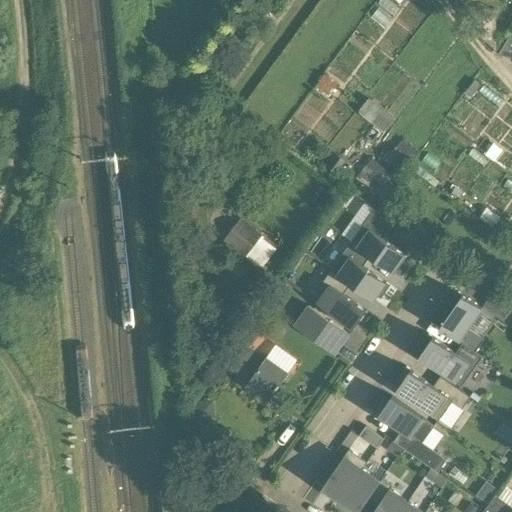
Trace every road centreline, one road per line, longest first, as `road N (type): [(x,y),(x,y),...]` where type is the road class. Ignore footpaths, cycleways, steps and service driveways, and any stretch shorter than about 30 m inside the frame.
road 1 (residential): [(295,511),(279,501),(440,276)]
road 2 (track): [(0,210),(12,187),(28,35),(23,0)]
road 3 (track): [(0,358),(39,428),(50,511)]
